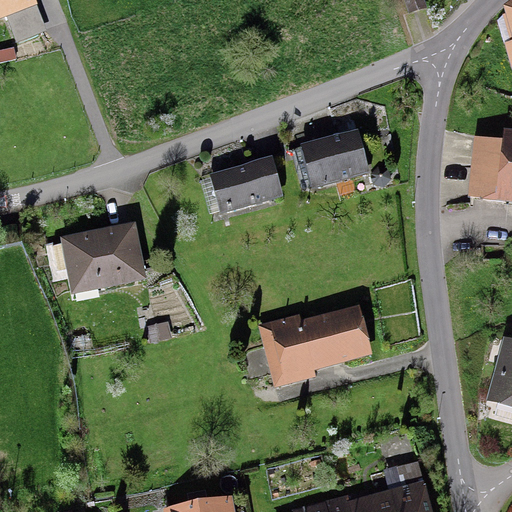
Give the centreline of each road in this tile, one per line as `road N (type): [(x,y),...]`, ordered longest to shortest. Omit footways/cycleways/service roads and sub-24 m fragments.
road 1 (residential): [(0,200),(141,163),(413,60),(450,59)]
road 2 (residential): [(450,59),(434,103),(424,185),(429,282),(461,490)]
